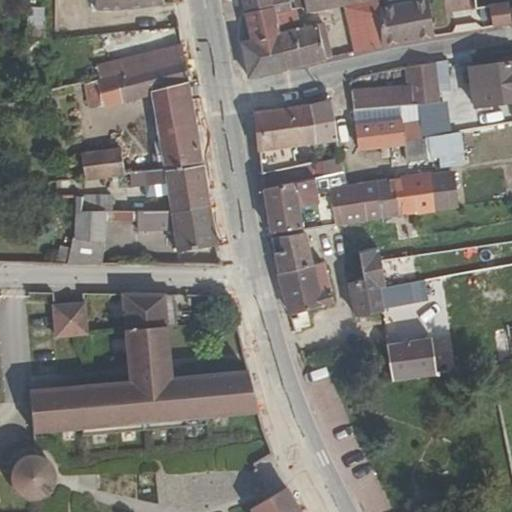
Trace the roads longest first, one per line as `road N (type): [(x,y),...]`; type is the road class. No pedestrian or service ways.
road 1 (residential): [(216,102),(426,50),(511,38)]
road 2 (tertiary): [(333,511),(290,422),(243,280)]
road 3 (residential): [(243,280),(12,277)]
road 4 (tertiary): [(243,280),(216,102)]
road 5 (residential): [(12,277),(19,387),(17,407),(0,421)]
